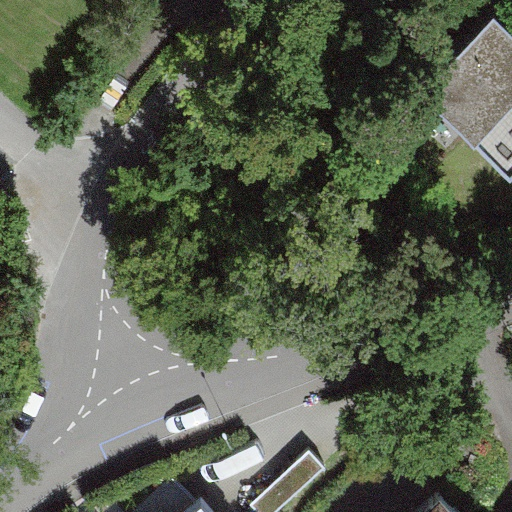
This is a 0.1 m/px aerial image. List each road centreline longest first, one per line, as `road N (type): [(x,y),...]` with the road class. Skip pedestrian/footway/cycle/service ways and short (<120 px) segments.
road 1 (residential): [(259,0),(182,102),(109,232),(103,286),(122,363)]
road 2 (residential): [(122,363),(306,356),(511,277)]
road 3 (residential): [(122,363),(0,500)]
